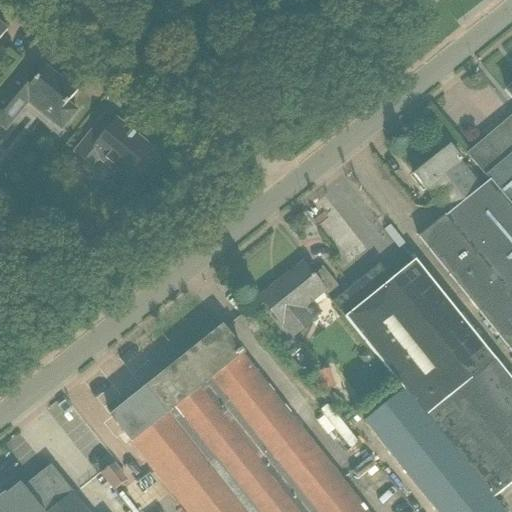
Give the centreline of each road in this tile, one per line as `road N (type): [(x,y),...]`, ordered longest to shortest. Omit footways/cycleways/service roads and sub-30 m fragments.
road 1 (tertiary): [(289,191),(0,420)]
road 2 (residential): [(289,191),(70,0)]
road 3 (tertiary): [(511,8),(289,191)]
